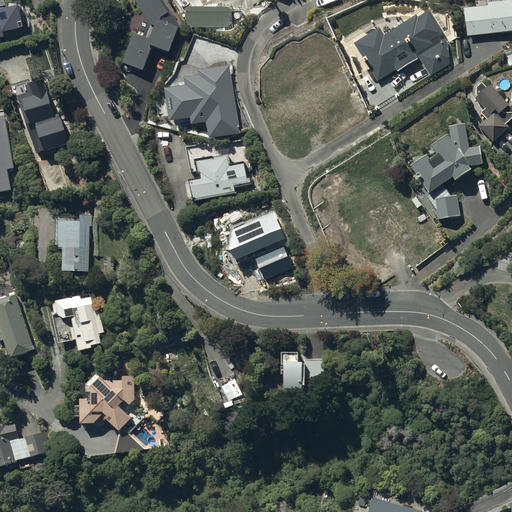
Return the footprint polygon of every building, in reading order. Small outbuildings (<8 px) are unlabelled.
[(178,23),(164,0),(138,0),(151,21),(147,31),(131,25),(119,57),(142,66),(152,42),(168,48),(178,23)] [(511,0),(460,0),(462,32),(511,28),(511,0)] [(232,5),(187,5),(187,25),(232,25),(232,5)] [(355,39),(378,80),(396,67),(398,70),(420,55),(432,73),(450,62),(449,42),(446,37),(443,39),(440,34),(446,31),(431,5),(420,13),(418,11),(386,32),(380,23),(355,39)] [(240,133),(230,65),(198,69),(198,75),(183,77),(185,84),(164,87),(169,120),(190,117),(191,123),(206,121),(208,138),(240,133)] [(29,88),(18,92),(28,121),(32,119),(42,148),(70,138),(48,74),(27,81),(29,88)] [(511,110),(505,110),(503,108),(509,102),(490,82),(476,96),(486,106),(482,110),(487,116),(479,125),(494,141),(510,125),(506,122),(511,116),(511,110)] [(451,135),(448,131),(432,142),(439,151),(432,156),(428,150),(411,162),(429,186),(425,189),(437,209),(438,217),(461,214),(458,193),(452,194),(443,180),(453,173),(456,177),(473,165),(472,163),(483,162),(481,144),(468,146),(466,123),(450,124),(451,135)] [(0,164),(11,163),(7,138),(0,139),(0,164)] [(215,139),(186,144),(191,171),(200,169),(201,174),(190,175),(194,193),(196,193),(197,196),(237,189),(236,184),(253,181),(252,173),(247,174),(244,159),(241,159),(240,154),(233,155),(233,153),(229,154),(228,152),(218,154),(215,139)] [(387,184),(377,170),(359,183),(361,186),(353,193),(356,197),(346,204),(350,210),(338,218),(347,230),(350,228),(356,236),(353,238),(367,258),(383,246),(375,235),(395,221),(405,234),(407,232),(412,238),(410,240),(419,252),(440,236),(414,203),(409,207),(391,181),(387,184)] [(80,218),(60,218),(60,243),(64,243),(64,267),(89,268),(90,224),(93,224),(93,208),(80,207),(80,218)] [(285,239),(274,212),(232,229),(228,250),(236,259),(285,239)] [(292,267),(284,247),(255,259),(264,280),(292,267)] [(32,348),(15,294),(0,298),(0,324),(9,355),(32,348)] [(53,310),(52,310),(59,340),(77,338),(79,348),(92,346),(92,342),(102,341),(101,331),(109,330),(106,306),(93,307),(92,296),(81,298),(80,295),(56,297),(57,300),(52,300),(53,310)] [(300,348),(283,348),(282,360),(287,360),(286,391),(307,392),(307,379),(325,380),(326,357),(299,357),(300,348)] [(81,420),(104,419),(105,410),(108,413),(106,414),(119,429),(132,417),(120,403),(135,403),(135,374),(123,374),(123,378),(114,378),(114,375),(101,375),(101,378),(92,378),(92,395),(81,395),(81,420)] [(15,419),(0,422),(0,463),(50,450),(44,430),(20,437),(15,419)] [(420,511),(421,511),(372,497),(367,511),(420,511)]
